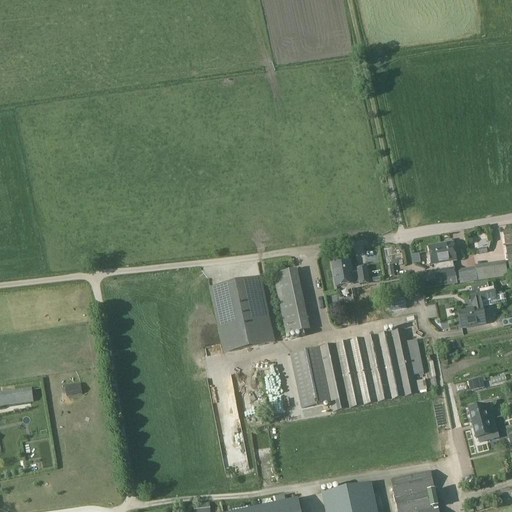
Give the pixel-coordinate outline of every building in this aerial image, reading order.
[(511,231),(503,232),(510,273),(511,272),(511,231)] [(444,245),(441,246),(446,279),(455,278),(454,269),(451,269),(450,262),(456,261),(453,243),(451,244),(451,242),(450,241),(445,242),(444,243),(444,245)] [(429,257),(428,259),(428,263),(430,264),(431,264),(432,265),(438,264),(439,271),(434,272),(435,281),(446,279),(441,246),(428,248),(430,257),(429,257)] [(336,263),(332,264),(336,288),(354,285),(353,282),(359,281),(360,285),(369,284),(366,268),(357,269),(358,273),(352,274),(350,261),(346,262),(343,260),(338,261),(336,263)] [(505,263),(473,268),(475,282),(507,277),(505,263)] [(295,265),(271,269),(281,330),(305,327),(295,265)] [(456,266),(455,276),(471,276),(471,266),(456,266)] [(258,279),(207,290),(221,354),(271,343),(258,279)] [(474,309),(458,312),(462,329),(485,325),(482,308),(481,308),(480,302),(491,300),(496,299),(494,289),(493,284),(471,288),(472,293),(471,294),(473,303),(474,309)] [(403,293),(387,296),(389,311),(406,308),(403,293)] [(405,331),(289,355),(301,410),(331,403),(333,413),(418,395),(421,394),(408,330),(405,331)] [(475,384),(468,386),(470,393),(477,391),(475,384)] [(80,385),(64,387),(66,397),(82,395),(80,385)] [(15,391),(0,393),(0,406),(17,405),(33,402),(31,389),(15,391)] [(490,405),(468,410),(472,425),(494,420),(490,405)] [(494,420),(472,425),(476,439),(478,439),(479,444),(498,439),(494,420)] [(257,478),(267,478),(267,450),(265,450),(265,456),(257,456),(257,478)] [(438,511),(430,472),(391,481),(397,511),(438,511)] [(376,511),(371,485),(322,495),(325,511),(376,511)] [(511,487),(502,491),(505,502),(511,500),(511,487)]
